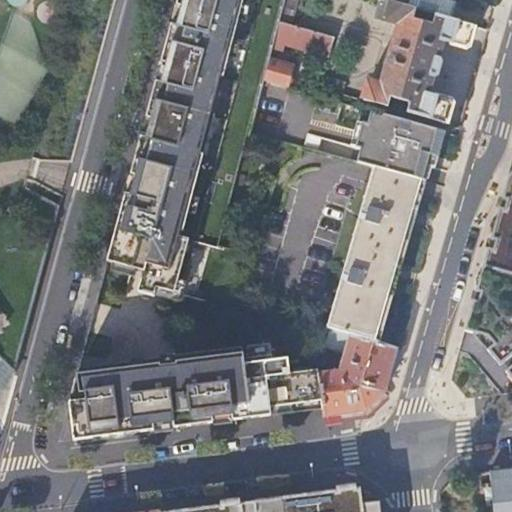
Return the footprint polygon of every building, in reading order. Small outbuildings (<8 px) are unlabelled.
[(0,0),(0,362),(3,360),(15,376),(28,330),(61,207),(23,186),(32,151),(75,0),(0,0)] [(178,0),(173,20),(161,64),(166,65),(161,84),(156,83),(146,119),(151,120),(146,139),(141,138),(131,175),(136,177),(131,196),(126,195),(118,224),(108,263),(143,272),(138,293),(155,297),(157,289),(171,292),(183,296),(190,269),(188,268),(195,241),(186,239),(176,236),(178,231),(181,231),(201,155),(198,154),(219,78),(222,79),(242,0),(178,0)] [(406,114),(445,125),(450,106),(449,102),(426,95),(430,78),(433,78),(437,75),(440,65),(438,60),(436,59),(439,49),(441,41),(464,48),(468,46),(473,27),(450,20),(425,13),(380,0),(379,0),(374,17),(399,25),(391,50),(386,48),(381,64),(386,66),(380,86),(367,82),(361,101),(386,108),(390,98),(408,103),(406,114)] [(380,0),(425,13),(428,0),(380,0)] [(428,0),(425,13),(450,20),(455,5),(450,3),(451,0),(428,0)] [(318,16),(314,33),(332,38),(336,21),(318,16)] [(314,33),(281,23),(276,42),(327,57),(332,38),(314,33)] [(294,55),(274,49),(265,80),(271,82),(285,86),(294,55)] [(166,65),(161,64),(156,83),(161,84),(166,65)] [(345,82),(323,75),(319,88),(341,95),(345,82)] [(357,164),(373,168),(421,181),(427,182),(429,174),(431,167),(434,168),(444,133),(362,108),(358,124),(363,125),(357,147),(361,149),(357,164)] [(151,120),(146,119),(141,138),(146,139),(151,120)] [(511,164),(464,332),(473,335),(500,367),(511,358),(511,357),(511,367),(505,373),(511,381),(511,164)] [(373,168),(326,329),(374,342),(387,297),(414,207),(421,181),(373,168)] [(136,177),(131,175),(126,195),(131,196),(136,177)] [(321,409),(322,417),(366,412),(384,393),(397,348),(374,342),(326,329),(312,325),(306,343),(310,344),(343,353),(338,370),(317,373),(320,402),(321,409)] [(159,358),(79,368),(70,403),(74,441),(83,440),(98,438),(119,435),(136,433),(188,426),(241,420),(264,417),(294,413),(293,406),(320,402),(317,373),(317,370),(288,373),(287,360),(272,361),(271,356),(242,359),(241,347),(174,356),(176,364),(160,366),(159,358)] [(174,356),(159,358),(160,366),(176,364),(174,356)] [(320,402),(293,406),(294,413),(321,409),(320,402)] [(511,511),(511,468),(488,471),(491,511),(511,511)] [(241,502),(160,511),(380,511),(379,503),(362,504),(360,487),(254,500),(254,502),(248,503),(241,503),(241,502)]
